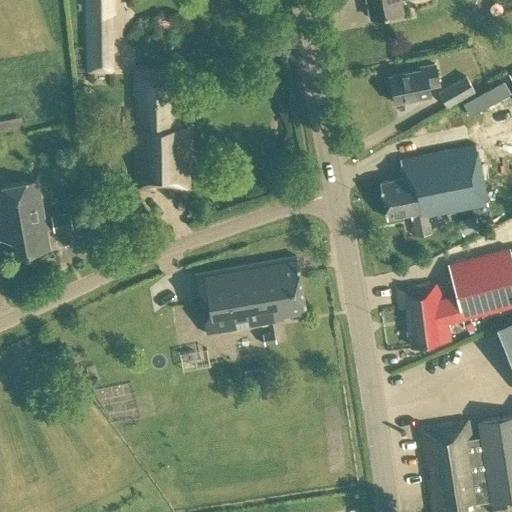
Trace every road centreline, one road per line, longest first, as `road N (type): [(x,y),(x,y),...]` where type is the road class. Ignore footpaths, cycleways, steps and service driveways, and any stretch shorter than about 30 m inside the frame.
road 1 (residential): [(333,192),(195,237),(0,323)]
road 2 (tertiary): [(388,511),(333,192)]
road 3 (tertiary): [(333,192),(297,0)]
